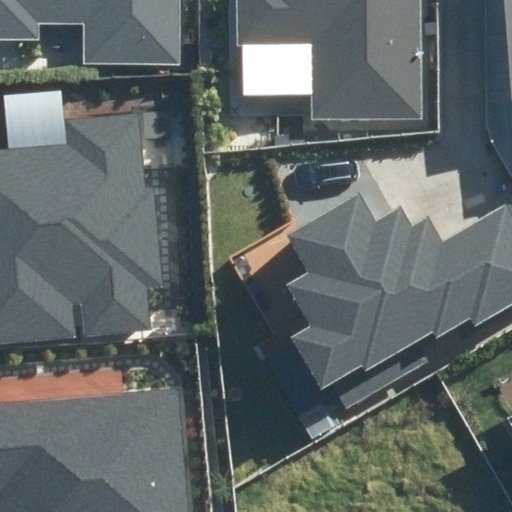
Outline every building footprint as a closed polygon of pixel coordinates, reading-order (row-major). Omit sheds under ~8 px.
[(0,0),(0,39),(40,39),(40,25),(84,24),(85,66),(183,66),(182,0),(0,0)] [(236,0),(238,46),(312,44),(314,119),(426,117),(423,0),(236,0)] [(511,97),(511,0),(501,0),(509,98),(511,97)] [(0,343),(74,337),(71,306),(83,305),(86,335),(149,329),(145,284),(164,282),(155,186),(147,187),(141,115),(63,122),(65,146),(0,151),(0,343)] [(331,386),(345,411),(431,362),(429,358),(511,309),(511,211),(508,205),(444,241),(430,216),(413,226),(401,205),(375,220),(360,194),(290,235),(313,275),(290,288),(314,328),(290,341),(320,392),(331,386)] [(0,511),(190,511),(180,388),(0,404),(0,511)]
